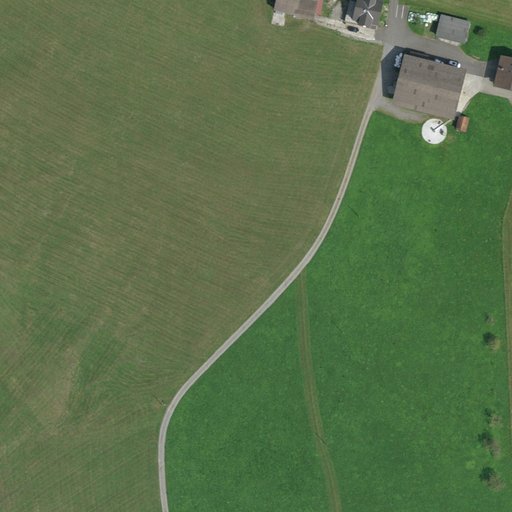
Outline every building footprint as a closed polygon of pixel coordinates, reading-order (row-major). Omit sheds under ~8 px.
[(320,0),(277,0),(275,13),(316,22),(320,0)] [(383,4),(361,0),(356,0),(352,27),(377,32),(383,4)] [(469,23),(441,17),(435,38),(464,45),(469,23)] [(462,78),(402,62),(390,106),(450,122),(462,78)] [(511,65),(498,62),(490,93),(511,98),(511,65)] [(464,132),(467,120),(460,118),(457,130),(464,132)]
